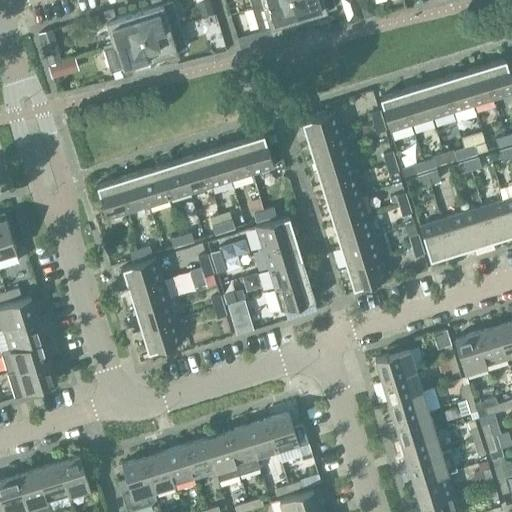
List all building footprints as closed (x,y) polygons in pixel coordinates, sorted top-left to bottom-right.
[(149,0),(152,6),(134,12),(141,35),(169,27),(169,26),(179,23),(173,4),(167,1),(162,3),(161,0),(149,0)] [(212,0),(200,0),(204,13),(216,9),(212,0)] [(262,4),(252,7),(258,26),(263,29),(269,27),(272,35),(282,32),(280,24),(298,18),(291,0),(272,0),(262,3),(262,4)] [(333,0),(291,0),(298,18),(316,13),(319,24),(329,20),(326,10),(331,8),(334,2),(333,0)] [(103,12),(112,43),(113,44),(141,35),(134,12),(116,17),(113,9),(103,12)] [(169,27),(141,35),(148,59),(166,54),(169,62),(179,58),(177,50),(183,48),(185,44),(179,23),(169,26),(169,27)] [(113,44),(112,43),(103,47),(109,67),(114,70),(120,68),(122,76),(133,73),(130,65),(148,59),(141,35),(113,44)] [(77,56),(51,60),(53,73),(80,69),(77,56)] [(511,80),(505,57),(483,64),(494,97),(511,91),(511,80)] [(483,64),(462,70),(473,104),(494,97),(483,64)] [(462,70),(442,77),(452,110),(473,104),(462,70)] [(442,77),(421,83),(432,117),(452,110),(442,77)] [(421,83),(401,90),(411,123),(432,117),(421,83)] [(411,123),(401,90),(379,96),(389,130),(411,123)] [(370,112),(373,122),(381,119),(378,109),(370,112)] [(301,120),(308,142),(341,132),(335,110),(301,120)] [(381,119),(373,122),(376,132),(384,129),(381,119)] [(263,132),(241,139),(252,172),(273,166),(263,132)] [(308,142),(314,163),(348,152),(341,132),(308,142)] [(507,143),(505,134),(495,137),(498,146),(507,143)] [(241,139),(221,145),(231,179),(252,172),(241,139)] [(476,152),(474,144),(464,147),(466,155),(476,152)] [(221,145),(200,152),(210,185),(231,179),(221,145)] [(454,150),(456,159),(466,155),(464,147),(454,150)] [(511,156),(509,147),(499,150),(502,159),(511,156)] [(382,153),(386,163),(394,160),(391,151),(382,153)] [(200,152),(179,158),(190,192),(210,185),(200,152)] [(314,163),(320,183),(354,173),(348,152),(314,163)] [(435,165),(432,157),(422,160),(425,168),(435,165)] [(480,165),(477,157),(468,160),(470,168),(480,165)] [(179,158),(159,165),(169,198),(190,192),(179,158)] [(394,160),(386,163),(389,173),(397,170),(394,160)] [(422,160),(413,163),(415,171),(425,168),(422,160)] [(470,168),(468,160),(458,163),(460,171),(470,168)] [(159,165),(138,171),(148,204),(169,198),(159,165)] [(439,178),(436,170),(426,173),(429,181),(439,178)] [(138,171),(117,177),(128,211),(148,204),(138,171)] [(320,183),(327,204),(360,193),(354,173),(320,183)] [(429,181),(426,173),(417,176),(419,184),(429,181)] [(128,211),(117,177),(96,184),(106,217),(128,211)] [(395,195),(398,204),(407,202),(404,192),(395,195)] [(327,204),(333,224),(367,214),(360,193),(327,204)] [(511,195),(502,199),(511,229),(511,195)] [(511,229),(502,199),(482,205),(492,238),(511,232),(511,229)] [(407,202),(398,204),(401,214),(410,212),(407,202)] [(273,205),(263,208),(265,217),(275,214),(273,205)] [(482,205),(461,211),(471,245),(492,238),(482,205)] [(265,217),(263,208),(253,212),(256,220),(265,217)] [(461,211),(440,218),(451,251),(471,245),(461,211)] [(0,213),(0,265),(18,260),(15,250),(16,250),(4,213),(0,213)] [(333,224),(340,245),(373,235),(367,214),(333,224)] [(255,225),(262,247),(295,236),(288,215),(255,225)] [(234,227),(231,218),(222,221),(224,230),(234,227)] [(451,251),(440,218),(419,225),(429,258),(451,251)] [(224,230),(222,221),(212,224),(214,233),(224,230)] [(193,239),(190,231),(180,234),(183,242),(193,239)] [(408,236),(411,246),(420,243),(417,233),(408,236)] [(183,242),(180,234),(171,237),(173,245),(183,242)] [(340,245),(346,266),(379,255),(373,235),(340,245)] [(262,247),(268,267),(301,257),(295,236),(262,247)] [(420,243),(411,246),(414,255),(423,253),(420,243)] [(149,244),(139,247),(142,255),(152,252),(149,244)] [(142,255),(139,247),(129,250),(132,258),(142,255)] [(219,249),(211,252),(214,261),(222,259),(219,249)] [(198,255),(201,265),(209,263),(206,253),(198,255)] [(379,255),(346,266),(353,287),(386,277),(379,255)] [(122,266),(128,288),(162,278),(155,256),(122,266)] [(268,267),(274,288),(308,278),(301,257),(268,267)] [(222,259),(214,261),(217,271),(225,269),(222,259)] [(201,265),(204,275),(212,272),(209,263),(201,265)] [(128,288),(135,309),(168,298),(162,278),(128,288)] [(308,278),(274,288),(281,309),(314,299),(308,278)] [(18,287),(5,291),(7,297),(20,293),(18,287)] [(224,293),(227,303),(235,300),(232,290),(224,293)] [(211,297),(214,307),(222,304),(219,294),(211,297)] [(0,328),(3,327),(37,317),(30,295),(0,304),(0,328)] [(135,309),(141,329),(174,319),(168,298),(135,309)] [(235,300),(227,303),(230,313),(238,310),(235,300)] [(222,304),(214,307),(217,316),(225,314),(222,304)] [(3,327),(9,348),(43,337),(37,317),(3,327)] [(511,318),(496,324),(506,358),(511,355),(511,318)] [(174,319),(141,329),(148,351),(181,340),(174,319)] [(496,324),(475,330),(486,364),(506,358),(496,324)] [(435,329),(438,345),(453,342),(450,327),(435,329)] [(486,364),(475,330),(454,337),(464,371),(486,364)] [(7,371),(15,369),(49,358),(43,337),(9,348),(0,351),(7,371)] [(444,345),(448,358),(455,356),(450,343),(444,345)] [(374,357),(381,379),(415,368),(408,347),(374,357)] [(455,356),(448,358),(452,371),(459,369),(455,356)] [(43,384),(56,380),(49,358),(15,369),(7,371),(14,396),(44,387),(43,384)] [(381,379),(387,400),(421,389),(415,368),(381,379)] [(469,411),(476,409),(475,404),(468,383),(461,385),(469,411)] [(387,400),(394,420),(428,410),(421,389),(387,400)] [(475,404),(476,409),(478,416),(500,409),(498,402),(496,398),(475,404)] [(511,402),(511,398),(498,402),(500,409),(511,405),(511,402)] [(288,410),(267,417),(277,451),(299,444),(288,410)] [(394,420),(400,441),(434,430),(428,410),(394,420)] [(267,417),(246,423),(257,457),(277,451),(267,417)] [(481,424),(485,437),(492,435),(487,422),(481,424)] [(246,423),(225,430),(236,464),(257,457),(246,423)] [(469,428),(473,441),(478,454),(484,452),(476,426),(469,428)] [(225,430),(205,436),(215,470),(236,464),(225,430)] [(400,441),(407,461),(441,451),(434,430),(400,441)] [(492,435),(485,437),(491,458),(503,454),(496,434),(492,435)] [(205,436),(184,443),(195,477),(215,470),(205,436)] [(184,443),(163,449),(174,483),(195,477),(184,443)] [(163,449),(143,455),(153,489),(154,489),(174,483),(163,449)] [(407,461),(413,482),(447,472),(441,451),(407,461)] [(79,453),(57,460),(68,494),(89,487),(79,453)] [(153,489),(143,455),(121,462),(126,477),(117,479),(127,510),(151,503),(156,497),(154,489),(153,489)] [(57,460),(37,466),(47,500),(68,494),(57,460)] [(494,465),(498,479),(504,476),(500,463),(494,465)] [(37,466),(16,473),(26,507),(47,500),(37,466)] [(482,469),(486,482),(493,480),(489,467),(482,469)] [(413,482),(419,503),(453,492),(447,472),(413,482)] [(0,477),(0,494),(5,511),(28,511),(26,507),(16,473),(0,477)] [(504,476),(498,479),(502,492),(508,490),(504,476)] [(300,479),(287,483),(289,490),(302,486),(300,479)] [(493,480),(486,482),(490,495),(497,493),(493,480)] [(289,490),(287,483),(274,487),(276,494),(289,490)] [(278,498),(282,511),(310,511),(319,509),(312,488),(278,498)] [(459,511),(453,492),(419,503),(422,511),(459,511)] [(261,496),(247,501),(249,507),(263,503),(261,496)] [(249,507),(247,501),(234,505),(236,511),(249,507)]
